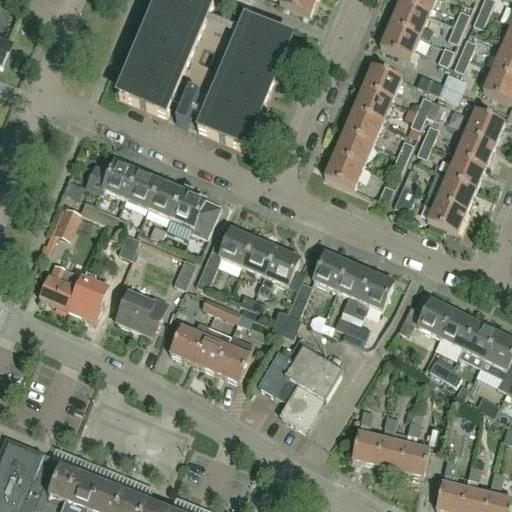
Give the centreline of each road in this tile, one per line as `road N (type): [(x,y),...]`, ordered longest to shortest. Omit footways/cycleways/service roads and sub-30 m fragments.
road 1 (tertiary): [(300,481),(151,394),(0,323)]
road 2 (residential): [(274,195),(39,92)]
road 3 (residential): [(485,286),(274,195)]
road 4 (residential): [(274,195),(360,0)]
road 5 (residential): [(300,481),(365,372)]
